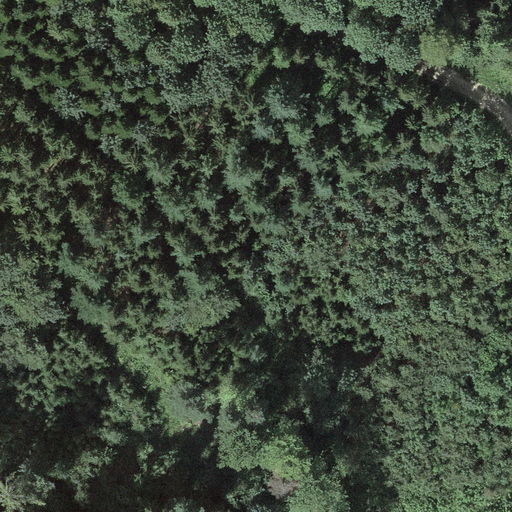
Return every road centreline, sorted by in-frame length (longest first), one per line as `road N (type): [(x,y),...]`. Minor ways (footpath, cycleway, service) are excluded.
road 1 (track): [(0,58),(116,153),(212,252),(260,319),(352,511)]
road 2 (track): [(511,121),(473,90),(370,48),(283,0)]
